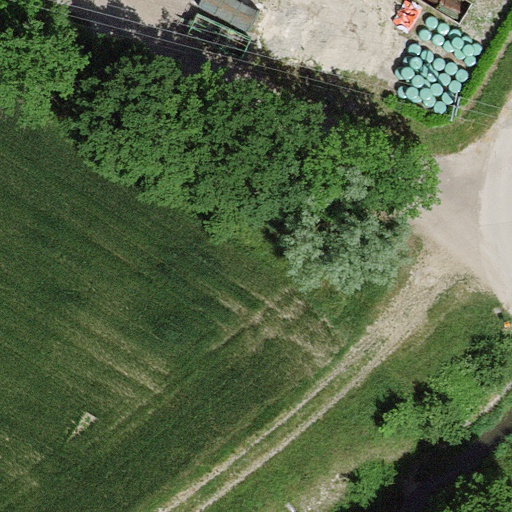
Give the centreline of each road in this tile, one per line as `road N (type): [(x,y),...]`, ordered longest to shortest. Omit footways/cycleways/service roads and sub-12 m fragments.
road 1 (track): [(86,0),(506,260)]
road 2 (track): [(466,236),(358,341),(149,511)]
road 3 (track): [(511,140),(499,215),(511,269)]
